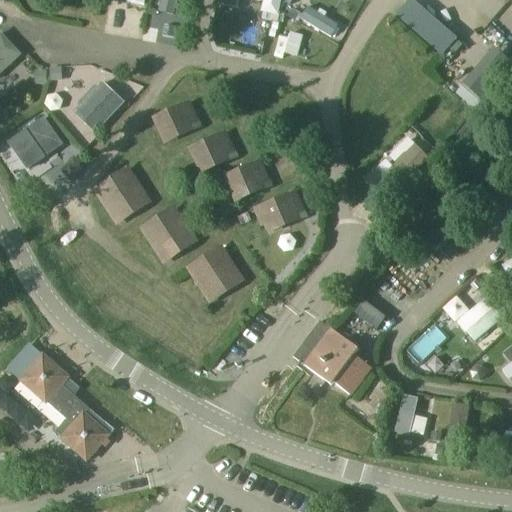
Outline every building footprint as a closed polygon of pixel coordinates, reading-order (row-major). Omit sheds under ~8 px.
[(159,0),(158,5),(177,10),(179,0),(159,0)] [(264,0),(261,13),(278,18),(282,0),(264,0)] [(443,56),(456,40),(411,0),(397,16),(443,56)] [(511,1),(494,21),(511,37),(511,1)] [(335,4),(309,4),(309,26),(336,25),(335,4)] [(260,21),(260,6),(244,6),(245,21),(260,21)] [(0,74),(23,54),(1,31),(0,32),(0,74)] [(297,56),(303,35),(291,32),(285,53),(297,56)] [(458,96),(484,114),(511,71),(511,62),(490,48),(458,96)] [(103,81),(80,111),(104,130),(127,99),(103,81)] [(181,132),(178,128),(193,121),(186,106),(157,119),(166,139),(181,132)] [(450,107),(429,129),(445,145),(467,123),(450,107)] [(0,137),(17,175),(67,153),(49,114),(0,136),(0,137)] [(409,130),(361,175),(386,202),(434,157),(409,130)] [(215,158),(230,151),(223,136),(194,149),(203,169),(217,163),(215,158)] [(250,187),(265,180),(258,165),(229,177),(237,197),(252,191),(250,187)] [(133,213),(145,206),(131,184),(135,181),(128,171),(96,191),(114,218),(130,208),(133,213)] [(272,228),(286,222),(285,217),(300,211),(293,196),(264,208),(272,228)] [(176,247),(180,252),(191,245),(177,223),(181,220),(174,210),(143,230),(161,257),(176,247)] [(224,263),(228,260),(221,249),(190,270),(207,297),(223,287),(226,292),(238,284),(224,263)] [(511,278),(511,260),(503,267),(511,278)] [(457,295),(443,309),(475,343),(502,318),(483,299),(471,310),(457,295)] [(367,321),(382,334),(385,336),(395,323),(377,309),(367,321)] [(293,358),(301,364),(325,382),(320,387),(321,388),(328,379),(350,396),(372,368),(354,355),(357,351),(320,322),(293,358)] [(30,348),(9,373),(66,422),(57,433),(61,436),(59,438),(87,462),(108,437),(109,437),(114,431),(106,423),(105,424),(73,396),(79,389),(30,348)] [(511,387),(511,360),(501,367),(511,387)] [(396,431),(425,437),(429,417),(417,415),(420,398),(403,394),(396,431)]
